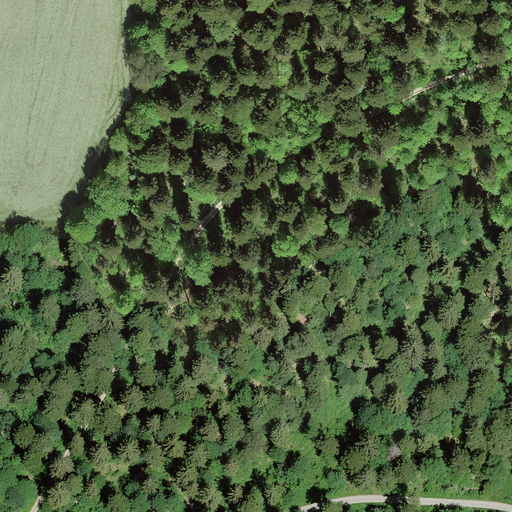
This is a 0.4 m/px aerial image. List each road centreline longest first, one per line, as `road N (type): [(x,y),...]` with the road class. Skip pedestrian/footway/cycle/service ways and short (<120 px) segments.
road 1 (track): [(33,511),(161,289),(230,193),(364,118),(511,57)]
road 2 (unclassified): [(298,511),(370,497),(511,508)]
